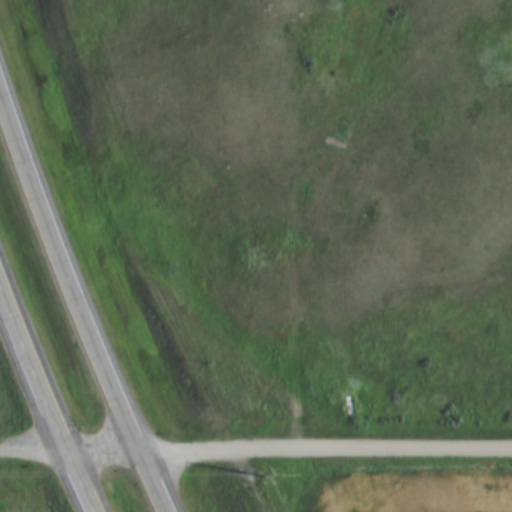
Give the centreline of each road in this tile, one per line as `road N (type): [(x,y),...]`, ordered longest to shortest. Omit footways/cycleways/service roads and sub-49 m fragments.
road 1 (trunk): [(168,511),(50,241),(0,89)]
road 2 (tertiary): [(138,451),(511,447)]
road 3 (trunk): [(0,271),(97,511)]
